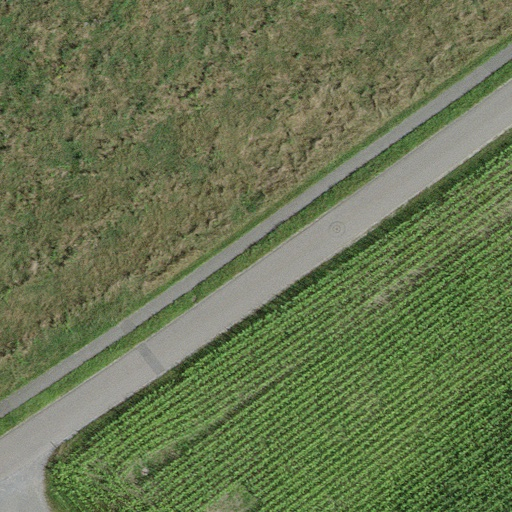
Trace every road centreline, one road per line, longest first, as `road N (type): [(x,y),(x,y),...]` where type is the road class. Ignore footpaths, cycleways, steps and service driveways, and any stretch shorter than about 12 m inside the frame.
road 1 (unclassified): [(511,103),(418,176),(0,457)]
road 2 (motorway): [(0,80),(128,0)]
